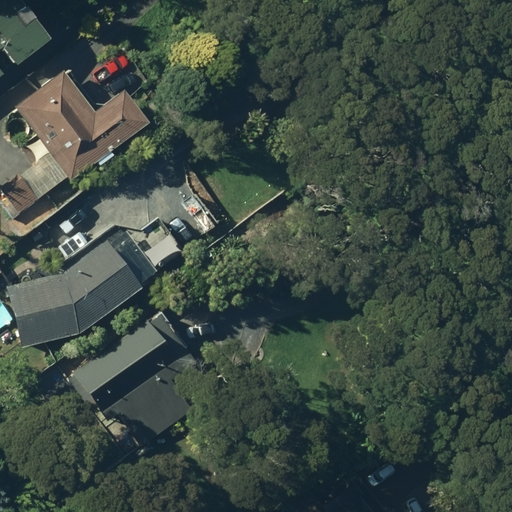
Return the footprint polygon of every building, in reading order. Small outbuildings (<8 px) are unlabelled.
[(0,0),(0,70),(8,65),(0,54),(0,42),(9,35),(23,52),(56,27),(35,0),(0,0)] [(16,100),(72,174),(155,111),(129,79),(99,102),(68,60),(16,100)] [(1,183),(21,209),(41,195),(21,168),(1,183)] [(9,279),(26,341),(82,325),(146,278),(111,230),(67,264),(9,279)] [(114,398),(142,439),(205,394),(183,363),(200,352),(165,303),(75,366),(104,406),(114,398)] [(410,511),(399,498),(388,506),(356,467),(335,484),(340,489),(325,500),(334,511),(332,511),(410,511)]
